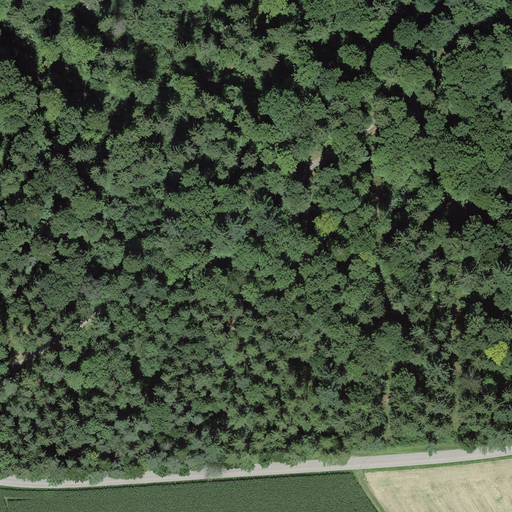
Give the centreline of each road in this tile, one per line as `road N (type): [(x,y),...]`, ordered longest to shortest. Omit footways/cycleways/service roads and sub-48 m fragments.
road 1 (track): [(0,375),(231,221),(400,92),(511,30)]
road 2 (unclassified): [(0,477),(81,481),(511,448)]
